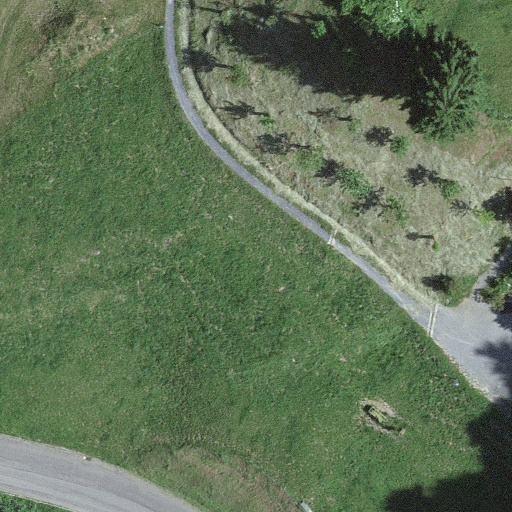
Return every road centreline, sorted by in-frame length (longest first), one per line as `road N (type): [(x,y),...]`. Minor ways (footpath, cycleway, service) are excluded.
road 1 (residential): [(178,0),(163,56),(180,113),(503,376)]
road 2 (tertiary): [(0,472),(134,511)]
